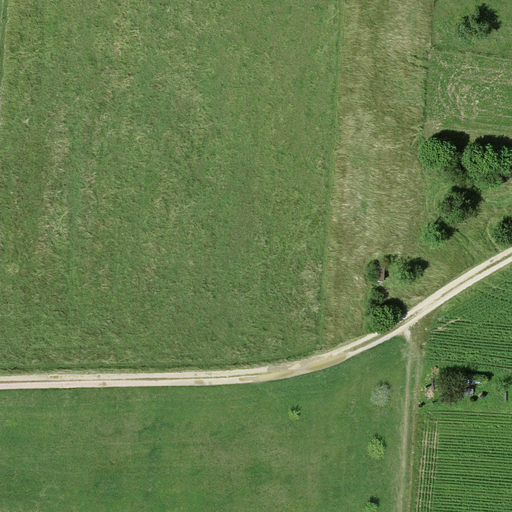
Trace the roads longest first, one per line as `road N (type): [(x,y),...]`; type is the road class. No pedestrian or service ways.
road 1 (track): [(511,254),(379,334),(294,368),(212,379),(0,383)]
road 2 (track): [(430,303),(420,330),(406,511)]
